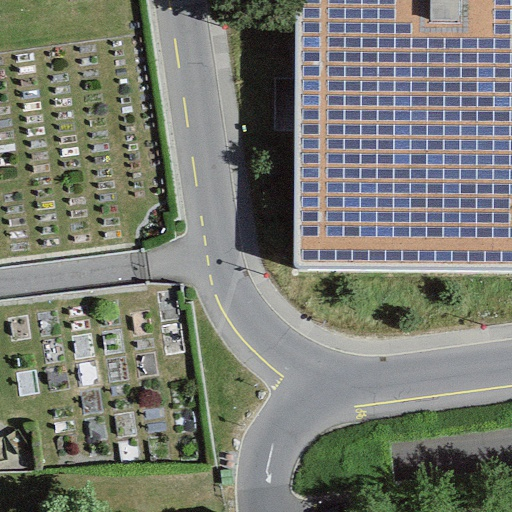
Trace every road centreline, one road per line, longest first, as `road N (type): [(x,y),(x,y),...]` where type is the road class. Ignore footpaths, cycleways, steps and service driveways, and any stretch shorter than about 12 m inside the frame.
road 1 (residential): [(300,370),(255,330),(215,264),(178,0)]
road 2 (residential): [(300,370),(342,395),(511,375)]
